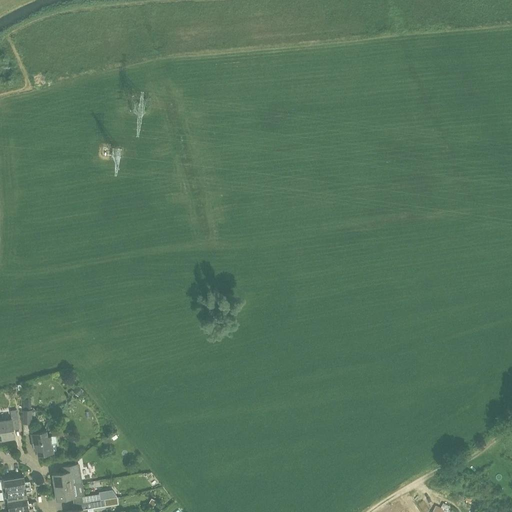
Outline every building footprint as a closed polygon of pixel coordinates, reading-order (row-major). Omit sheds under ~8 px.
[(78,385),(73,391),(79,397),(84,391),(78,385)] [(12,420),(0,421),(0,426),(2,439),(15,437),(13,425),(19,425),(17,410),(10,411),(12,420)] [(23,410),(23,424),(23,435),(31,433),(31,424),(32,410),(31,410),(30,410),(23,410)] [(48,437),(47,431),(31,434),(34,450),(37,449),(38,455),(53,452),(51,436),(48,437)] [(108,437),(103,441),(106,446),(112,442),(108,437)] [(61,473),(53,474),(55,487),(72,484),(78,483),(82,483),(81,476),(79,464),(78,464),(76,464),(64,466),(65,472),(62,473),(61,473)] [(0,480),(2,491),(30,486),(30,480),(25,481),(24,476),(0,480)] [(72,484),(55,487),(57,500),(73,497),(74,497),(80,496),(78,483),(72,484)] [(2,491),(4,501),(27,497),(26,492),(31,491),(30,486),(2,491)] [(112,489),(99,491),(99,493),(100,499),(104,499),(106,499),(117,497),(117,496),(115,495),(116,494),(112,489)] [(99,493),(87,495),(88,501),(91,501),(100,500),(100,499),(99,493)] [(27,497),(4,501),(4,504),(7,503),(9,511),(34,507),(33,502),(28,503),(27,497)] [(157,501),(151,498),(147,505),(153,508),(157,501)] [(100,500),(91,501),(92,508),(93,508),(105,506),(104,499),(100,500)]
